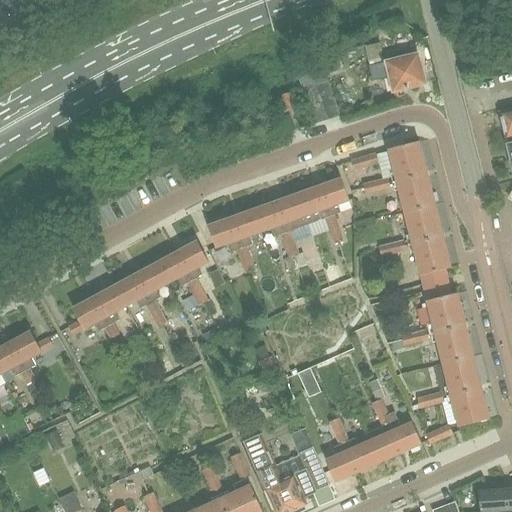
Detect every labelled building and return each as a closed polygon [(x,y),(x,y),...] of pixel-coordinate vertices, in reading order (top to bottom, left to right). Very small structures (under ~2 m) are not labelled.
[(390,76),(393,92),(425,84),(418,54),(370,66),(373,79),(390,76)] [(302,88),(327,80),(325,75),(338,71),(341,65),(338,57),(336,57),(296,71),(302,88)] [(338,116),(327,80),(302,88),(314,124),(338,116)] [(296,107),(291,92),(278,96),(283,112),(296,107)] [(511,135),(511,109),(501,112),(507,137),(511,135)] [(427,173),(419,141),(405,145),(389,149),(397,181),(427,173)] [(376,153),(364,157),(367,166),(379,162),(376,153)] [(367,166),(364,157),(352,161),(355,170),(367,166)] [(435,204),(427,173),(397,181),(405,212),(435,204)] [(387,177),(375,180),(379,192),(391,188),(387,177)] [(349,201),(341,178),(318,186),(329,217),(324,218),(328,230),(337,227),(333,215),(340,213),(337,205),(349,201)] [(379,192),(375,180),(363,184),(366,195),(379,192)] [(329,217),(318,186),(296,194),(307,224),(324,218),(329,217)] [(307,224),(296,194),(274,201),(285,232),(281,234),(285,246),(294,242),(295,245),(311,239),(306,224),(307,224)] [(285,232),(274,201),(252,209),(260,232),(271,228),(274,236),(281,234),(285,232)] [(443,235),(435,204),(405,212),(412,243),(443,235)] [(260,232),(252,209),(230,217),(241,248),(237,249),(241,261),(250,258),(245,246),(252,244),(249,236),(260,232)] [(241,248),(230,217),(208,225),(216,248),(227,244),(230,252),(237,249),(241,248)] [(342,239),(337,227),(328,230),(333,242),(342,239)] [(451,267),(443,235),(412,243),(420,275),(433,271),(446,268),(451,267)] [(208,262),(197,240),(176,252),(192,281),(187,283),(193,294),(202,289),(196,278),(202,275),(198,267),(208,262)] [(298,255),(295,245),(294,242),(285,246),(289,258),(293,256),(298,255)] [(405,242),(392,244),(394,254),(406,251),(405,242)] [(394,254),(392,244),(380,246),(381,256),(394,254)] [(224,283),(232,279),(217,249),(209,252),(224,283)] [(192,281),(176,252),(155,263),(167,284),(177,279),(181,286),(187,283),(192,281)] [(303,253),(298,255),(293,256),(298,268),(307,265),(303,253)] [(298,268),(293,256),(289,258),(284,259),(289,272),(298,268)] [(375,256),(374,286),(385,286),(386,257),(375,256)] [(254,270),(250,258),(241,261),(246,273),(254,270)] [(167,284),(155,263),(135,275),(151,303),(147,305),(153,316),(161,312),(155,301),(161,297),(157,290),(167,284)] [(341,283),(335,265),(325,268),(330,286),(341,283)] [(448,278),(446,268),(433,271),(436,281),(448,278)] [(436,281),(433,271),(420,275),(423,284),(436,281)] [(151,303),(135,275),(114,286),(126,307),(137,301),(141,308),(147,305),(151,303)] [(126,307),(114,286),(94,297),(109,325),(105,327),(111,338),(119,334),(113,323),(120,320),(116,312),(126,307)] [(452,294),(450,286),(437,289),(440,298),(452,294)] [(208,300),(202,289),(193,294),(199,304),(208,300)] [(440,298),(437,289),(425,292),(427,301),(440,298)] [(466,325),(458,293),(452,294),(440,298),(427,301),(435,333),(466,325)] [(109,325),(94,297),(74,308),(80,321),(69,327),(73,336),(95,324),(99,331),(105,327),(109,325)] [(167,322),(161,312),(153,316),(159,327),(167,322)] [(319,340),(313,325),(301,330),(307,345),(319,340)] [(474,356),(466,325),(435,333),(443,364),(474,356)] [(426,330),(414,333),(416,343),(428,340),(426,330)] [(38,343),(31,331),(10,342),(26,371),(30,369),(36,365),(32,358),(53,346),(49,338),(38,343)] [(416,343),(414,333),(402,336),(403,340),(404,346),(416,343)] [(403,340),(393,343),(395,350),(405,348),(404,346),(403,340)] [(26,371),(10,342),(0,347),(0,373),(1,375),(11,369),(15,377),(21,373),(27,384),(36,379),(30,369),(26,371)] [(321,392),(303,351),(286,358),(294,375),(299,373),(309,397),(321,392)] [(171,356),(159,362),(169,382),(181,376),(171,356)] [(451,395),(482,387),(474,356),(443,364),(451,395)] [(276,366),(272,358),(259,363),(263,371),(276,366)] [(380,399),(384,397),(376,378),(368,382),(377,400),(380,399)] [(490,419),(482,387),(451,395),(459,427),(490,419)] [(442,392),(430,395),(433,406),(445,403),(442,392)] [(433,406),(430,395),(418,398),(421,409),(433,406)] [(385,410),(380,399),(377,400),(372,402),(377,414),(385,410)] [(400,453),(387,424),(390,422),(387,415),(385,410),(377,414),(382,426),(365,433),(369,441),(378,463),(400,453)] [(422,444),(412,422),(401,427),(394,412),(387,415),(390,422),(387,424),(400,453),(422,444)] [(343,429),(338,418),(330,421),(335,433),(343,429)] [(30,422),(15,428),(19,439),(34,433),(30,422)] [(113,423),(80,436),(86,449),(118,436),(113,423)] [(276,474),(260,436),(258,437),(251,423),(237,430),(257,476),(260,474),(276,511),(288,511),(308,503),(305,496),(330,485),(313,447),(298,453),(305,469),(281,480),(278,473),(276,474)] [(448,425),(437,430),(441,439),(453,434),(448,425)] [(348,440),(343,429),(335,433),(340,444),(333,447),(337,455),(325,460),(335,482),(357,472),(344,442),(348,440)] [(441,439),(437,430),(426,435),(430,444),(441,439)] [(64,444),(57,431),(46,437),(52,450),(64,444)] [(378,463),(369,441),(359,445),(355,437),(348,440),(344,442),(357,472),(378,463)] [(232,457),(237,468),(246,464),(241,452),(232,457)] [(252,475),(246,464),(237,468),(242,479),(248,477),(252,475)] [(213,465),(203,470),(208,482),(218,477),(213,465)] [(224,488),(218,477),(208,482),(214,493),(224,488)] [(264,511),(248,477),(242,479),(233,483),(237,491),(222,498),(228,511),(264,511)] [(511,487),(488,490),(480,490),(481,511),(502,511),(511,511),(511,487)] [(145,500),(150,510),(161,505),(156,495),(145,500)] [(228,511),(222,498),(193,511),(192,511),(228,511)] [(459,511),(455,502),(444,506),(446,511),(459,511)]
